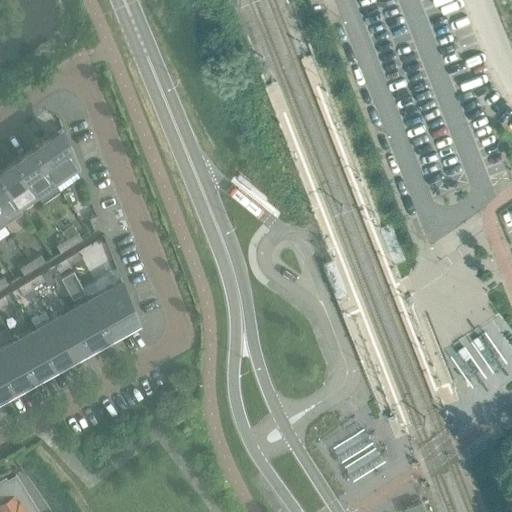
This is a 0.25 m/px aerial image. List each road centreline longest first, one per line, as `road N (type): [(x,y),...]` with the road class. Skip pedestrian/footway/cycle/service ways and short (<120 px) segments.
road 1 (residential): [(190,342),(77,67),(0,123)]
road 2 (secondary): [(235,283),(122,0)]
road 3 (residential): [(0,446),(190,342)]
road 4 (secondary): [(235,283),(234,395),(251,449)]
road 5 (secondary): [(285,430),(255,362),(235,283)]
road 6 (unclassified): [(285,430),(345,381),(325,313)]
